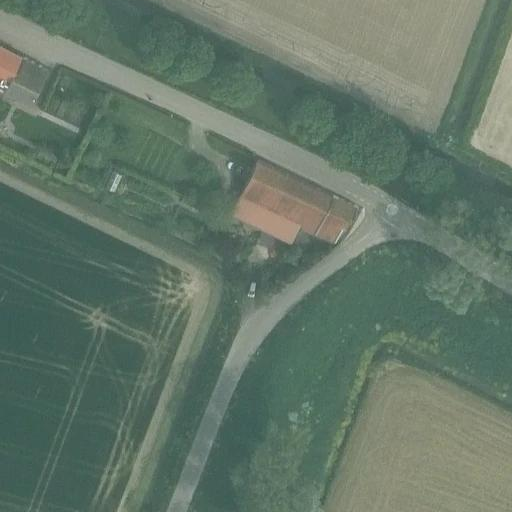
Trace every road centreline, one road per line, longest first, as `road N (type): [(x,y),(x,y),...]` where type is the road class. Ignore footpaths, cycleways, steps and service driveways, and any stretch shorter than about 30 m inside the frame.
road 1 (tertiary): [(395,212),(350,183),(0,21)]
road 2 (unclassified): [(178,511),(231,368),(260,324),(395,212)]
road 3 (tertiary): [(511,284),(395,212)]
